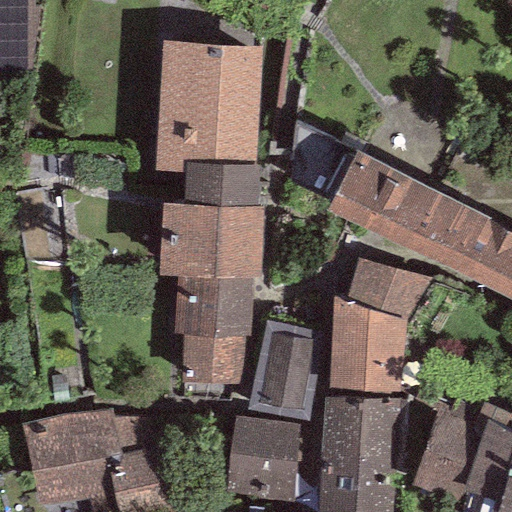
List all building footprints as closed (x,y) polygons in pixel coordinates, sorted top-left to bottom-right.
[(0,0),(0,80),(39,82),(35,0),(0,0)] [(154,172),(184,172),(184,163),(254,166),(260,47),(162,41),(154,172)] [(511,230),(354,150),(325,210),(511,300),(511,230)] [(254,166),(184,163),(184,172),(182,205),(256,208),(259,166),(254,166)] [(182,205),(160,203),(157,275),(175,276),(253,279),(260,279),(263,208),(256,208),(182,205)] [(429,279),(357,258),(344,300),(405,320),(429,279)] [(253,279),(175,276),(173,335),(182,336),(245,338),(250,339),(253,279)] [(344,300),(333,296),(327,397),(398,400),(405,320),(344,300)] [(310,330),(264,321),(247,409),(308,421),(317,376),(306,373),(312,340),(308,340),(310,330)] [(245,338),(182,336),(181,383),(244,385),(245,338)] [(324,397),(320,465),(393,469),(403,469),(407,400),(398,400),(327,397),(324,397)] [(487,421),(511,432),(511,414),(483,404),(481,407),(459,397),(453,409),(437,404),(411,486),(462,502),(467,482),(487,421)] [(73,414),(20,424),(39,506),(89,498),(90,511),(169,511),(145,417),(113,418),(111,409),(73,414)] [(299,424),(234,416),(224,493),(292,502),(299,424)] [(511,511),(511,432),(487,421),(467,482),(462,502),(460,511),(511,511)] [(391,511),(393,469),(320,465),(317,511),(391,511)]
